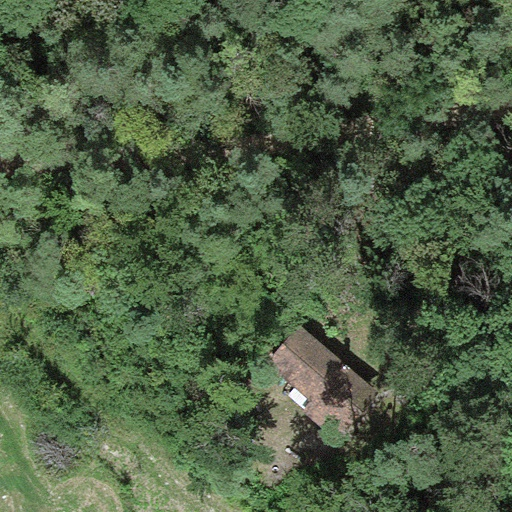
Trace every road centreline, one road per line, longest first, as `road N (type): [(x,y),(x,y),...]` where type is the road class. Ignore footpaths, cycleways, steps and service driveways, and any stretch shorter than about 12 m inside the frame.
road 1 (track): [(511,107),(442,112),(56,191),(0,183)]
road 2 (track): [(0,315),(204,511)]
